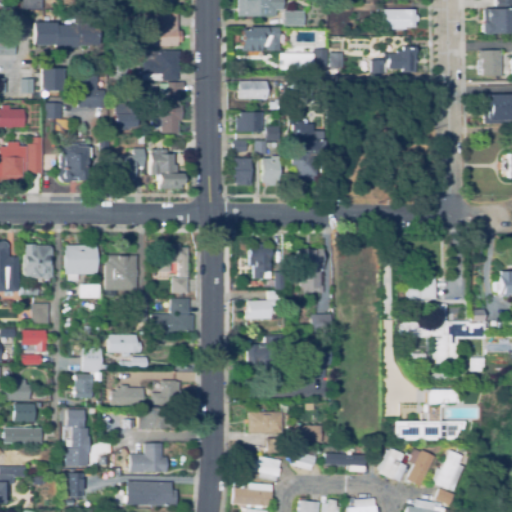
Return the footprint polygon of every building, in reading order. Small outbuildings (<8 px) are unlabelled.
[(20,9),(20,0),(28,0),(28,9),(20,9)] [(47,8),(47,0),(69,0),(69,8),(47,8)] [(234,0),(278,0),(278,8),(272,8),(272,16),(235,17),(234,0)] [(491,1),(491,0),(509,0),(509,3),(509,11),(508,11),(508,27),(506,27),(504,27),(504,34),(496,34),(479,34),(477,32),(477,25),(478,24),(479,23),(483,23),(483,17),(479,17),(479,11),(482,11),(482,9),(491,9),(491,1)] [(410,10),(410,33),(397,33),(397,25),(377,25),(377,10),(410,10)] [(280,11),(301,11),(301,26),(280,26),(280,11)] [(175,13),(175,31),(179,31),(179,42),(175,42),(175,46),(141,47),(141,28),(141,14),(175,13)] [(0,14),(15,15),(15,42),(0,42),(0,14)] [(51,45),(30,45),(30,22),(53,22),(53,25),(72,25),(72,23),(96,23),(96,45),(73,45),(73,48),(51,48),(51,45)] [(243,27),(276,27),(276,51),(262,51),(262,40),(259,40),(259,51),(238,51),(238,30),(243,30),(243,27)] [(13,55),(0,55),(0,43),(13,43),(13,55)] [(398,70),(380,69),(380,73),(363,73),(364,59),(379,59),(380,53),(393,54),(393,50),(398,50),(398,46),(408,47),(408,64),(412,64),(412,73),(398,72),(398,70)] [(291,50),(308,50),(308,64),(292,64),(291,50)] [(311,66),(311,50),(323,50),(323,66),(311,66)] [(496,50),(496,76),(477,76),(477,59),(474,59),(474,50),(496,50)] [(175,80),(139,80),(139,60),(141,60),(141,57),(149,57),(149,51),(177,51),(177,73),(175,73),(175,80)] [(339,53),(339,62),(329,62),(329,52),(339,53)] [(122,79),(124,69),(111,67),(110,78),(122,79)] [(37,91),(37,68),(60,68),(60,91),(37,91)] [(101,106),(75,105),(75,91),(75,75),(95,76),(94,90),(101,90),(101,106)] [(18,93),(18,79),(31,79),(31,93),(18,93)] [(235,81),(263,81),(263,99),(250,99),(235,98),(235,81)] [(158,133),(159,96),(157,96),(157,83),(164,84),(164,82),(181,82),(181,93),(177,92),(176,105),(179,105),(179,120),(176,120),(176,133),(158,133)] [(511,94),(511,125),(478,125),(477,94),(511,94)] [(112,125),(112,100),(134,99),(135,124),(112,125)] [(267,110),(266,102),(273,102),(274,109),(267,110)] [(42,118),(43,103),(59,103),(58,119),(42,118)] [(29,104),(38,104),(38,112),(28,112),(29,104)] [(21,127),(0,127),(0,105),(7,105),(7,109),(21,109),(21,127)] [(232,132),(232,117),(236,117),(236,112),(258,112),(258,132),(232,132)] [(262,126),(275,126),(275,140),(262,141),(262,126)] [(288,131),(319,131),(319,140),(320,140),(320,158),(317,158),(317,181),(290,181),(290,176),(289,176),(288,166),(285,166),(285,155),(287,155),(287,140),(288,140),(288,131)] [(106,134),(105,152),(96,152),(96,134),(106,134)] [(25,173),(25,144),(30,144),(30,137),(40,137),(40,173),(25,173)] [(22,147),(23,162),(18,162),(19,179),(4,180),(3,176),(0,176),(0,149),(4,149),(4,139),(8,139),(8,142),(15,142),(15,147),(22,147)] [(229,140),(242,140),(242,152),(229,152),(229,140)] [(250,155),(250,141),(263,141),(263,155),(250,155)] [(68,181),(67,182),(66,182),(65,183),(63,183),(62,183),(61,183),(60,182),(59,182),(58,181),(57,180),(56,179),(56,178),(55,176),(55,175),(55,174),(56,173),(56,171),(57,171),(57,146),(63,146),(63,144),(73,144),(73,146),(83,146),(83,180),(74,180),(74,181),(68,181)] [(108,155),(130,155),(130,148),(141,148),(141,167),(132,167),(132,182),(108,182),(108,155)] [(146,176),(146,149),(155,149),(155,154),(170,154),(170,165),(174,165),(173,173),(179,173),(179,189),(154,189),(154,181),(151,181),(151,176),(149,176),(148,176),(146,176)] [(500,152),(511,152),(511,179),(500,179),(500,171),(497,170),(497,161),(500,161),(500,152)] [(246,158),(246,186),(232,186),(232,183),(229,183),(228,158),(237,158),(237,156),(242,156),(242,158),(246,158)] [(257,183),(257,158),(266,158),(266,156),(275,156),(275,186),(261,186),(261,183),(257,183)] [(6,244),(6,256),(16,256),(16,291),(0,291),(0,240),(1,240),(4,241),(6,244)] [(48,251),(49,277),(47,277),(44,280),(40,280),(38,278),(21,278),(21,244),(31,244),(31,245),(44,245),(45,246),(46,246),(47,246),(47,247),(48,248),(48,249),(49,250),(49,251),(48,251)] [(149,245),(176,244),(176,248),(183,248),(184,277),(174,277),(174,263),(166,263),(166,272),(149,272),(149,245)] [(248,279),(248,266),(244,266),(244,246),(251,246),(251,244),(258,244),(258,248),(265,248),(265,279),(248,279)] [(93,274),(61,274),(61,245),(93,245),(93,274)] [(341,271),(342,252),(353,252),(353,248),(364,248),(364,263),(373,263),(373,275),(372,275),(372,285),(357,285),(357,280),(355,280),(355,293),(348,293),(348,280),(344,280),(344,271),(341,271)] [(292,249),(317,249),(317,269),(315,269),(315,286),(317,286),(317,292),(295,292),(295,269),(285,269),(285,256),(293,256),(292,249)] [(101,290),(101,261),(104,261),(104,255),(133,255),(133,270),(134,270),(134,277),(132,277),(132,291),(101,290)] [(511,294),(492,295),(492,291),(487,292),(487,283),(492,282),(492,276),(494,276),(494,271),(511,271),(511,275),(511,294)] [(269,290),(269,273),(279,273),(279,290),(269,290)] [(430,275),(430,299),(402,299),(402,287),(413,287),(412,275),(430,275)] [(183,278),(183,292),(167,292),(167,278),(183,278)] [(96,298),(76,298),(76,285),(96,285),(96,298)] [(35,295),(19,295),(19,286),(35,286),(35,295)] [(265,319),(241,320),(240,306),(243,306),(243,301),(263,301),(262,291),(278,291),(278,299),(270,299),(270,314),(265,314),(265,319)] [(143,292),(143,316),(129,316),(129,292),(143,292)] [(166,299),(184,299),(184,315),(189,315),(189,331),(180,331),(180,334),(147,334),(146,314),(166,314),(166,299)] [(45,304),(46,325),(29,325),(28,304),(45,304)] [(437,308),(461,308),(461,324),(477,324),(477,338),(450,338),(450,359),(452,359),(452,362),(440,362),(440,363),(428,363),(428,358),(426,358),(426,337),(394,337),(394,328),(396,328),(396,323),(424,323),(424,304),(437,304),(437,308)] [(477,322),(463,322),(463,309),(477,309),(477,322)] [(325,332),(305,333),(305,315),(325,314),(325,332)] [(499,320),(510,320),(511,330),(499,331),(499,320)] [(44,344),(44,351),(35,350),(35,344),(20,344),(21,329),(44,329),(44,344)] [(137,352),(104,353),(104,335),(133,335),(133,342),(136,342),(137,352)] [(242,362),(241,344),(252,344),(252,345),(268,345),(268,347),(273,346),(274,363),(267,363),(268,371),(253,371),(253,362),(242,362)] [(31,353),(31,345),(18,345),(18,353),(31,353)] [(292,347),(322,346),(322,367),(319,367),(319,378),(296,378),(296,367),(293,367),(292,347)] [(79,348),(97,348),(97,372),(79,372),(79,348)] [(405,353),(419,353),(419,361),(405,360),(405,353)] [(19,354),(38,354),(38,364),(19,364),(19,354)] [(461,357),(477,356),(478,370),(462,370),(461,357)] [(71,398),(71,374),(89,375),(88,398),(71,398)] [(22,379),(22,384),(27,384),(26,399),(2,399),(2,383),(2,379),(22,379)] [(157,391),(157,380),(172,381),(172,382),(176,382),(175,391),(177,391),(177,394),(179,394),(178,397),(177,397),(177,400),(175,400),(175,405),(156,404),(156,399),(145,399),(145,391),(157,391)] [(124,384),(124,387),(140,386),(140,389),(140,404),(107,404),(107,390),(112,390),(112,387),(118,387),(118,384),(124,384)] [(450,390),(450,404),(431,404),(431,420),(455,420),(453,428),(449,428),(448,431),(446,431),(444,438),(437,439),(437,436),(427,436),(427,440),(396,440),(396,437),(386,437),(386,432),(384,432),(384,420),(419,420),(419,404),(419,390),(450,390)] [(31,422),(11,422),(11,404),(32,404),(31,422)] [(162,428),(134,429),(134,409),(168,409),(169,427),(162,427),(162,428)] [(62,466),(62,448),(67,448),(68,428),(63,428),(64,410),(81,410),(81,428),(84,428),(84,436),(86,436),(86,455),(85,455),(85,466),(62,466)] [(277,434),(243,433),(243,412),(277,412),(277,413),(284,413),(284,424),(277,424),(277,434)] [(123,428),(122,419),(128,419),(128,413),(132,413),(133,428),(123,428)] [(295,426),(315,426),(315,444),(282,443),(283,426),(291,426),(291,423),(295,423),(295,426)] [(1,428),(39,428),(39,444),(1,443),(1,428)] [(274,452),(261,453),(261,438),(274,438),(274,452)] [(163,472),(126,473),(126,454),(140,454),(140,444),(158,443),(158,457),(163,457),(163,472)] [(428,457),(413,487),(399,480),(407,465),(402,462),(404,456),(400,454),(404,447),(413,452),(414,450),(428,457)] [(371,469),(379,449),(382,451),(383,448),(397,454),(393,463),(400,466),(393,482),(374,473),(375,471),(371,469)] [(296,453),(310,457),(308,466),(307,465),(305,471),(287,465),(288,460),(281,458),(283,449),(290,451),(290,450),(296,452),(296,453)] [(434,470),(442,450),(454,456),(451,464),(456,467),(446,491),(440,488),(439,489),(428,484),(428,483),(424,481),(430,468),(434,470)] [(319,451),(336,455),(337,452),(342,453),(341,456),(357,459),(355,467),(354,467),(353,472),(338,469),(339,464),(317,459),(319,451)] [(254,456),(275,460),(273,468),(275,469),(273,476),(271,476),(270,481),(254,478),(255,472),(242,470),(245,458),(253,460),(254,456)] [(0,467),(23,467),(23,477),(11,477),(11,484),(7,484),(7,494),(0,494),(0,467)] [(81,473),(81,497),(62,497),(62,473),(81,473)] [(40,484),(31,485),(30,477),(40,476),(40,484)] [(263,506),(227,504),(228,488),(235,488),(236,479),(244,480),(244,483),(267,485),(266,499),(263,499),(263,506)] [(172,506),(122,505),(123,481),(168,482),(167,490),(173,491),(172,506)] [(433,488),(447,494),(442,505),(428,499),(433,488)] [(348,499),(368,498),(369,505),(370,505),(370,511),(342,511),(342,507),(349,507),(348,499)] [(314,511),(316,503),(323,504),(323,499),(331,500),(330,506),(335,507),(334,511),(314,511)] [(409,499),(428,503),(427,508),(436,509),(435,511),(399,511),(401,506),(407,507),(409,499)] [(314,502),(312,511),(293,511),(295,500),(314,502)]
